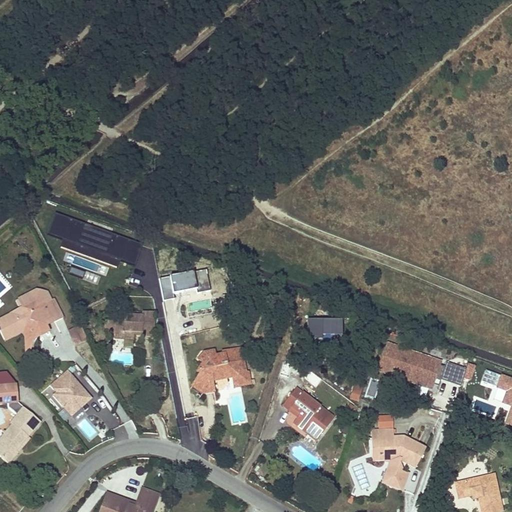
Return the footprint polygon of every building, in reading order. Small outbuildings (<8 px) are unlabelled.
[(58,212),(49,235),(63,240),(60,246),(117,267),(120,261),(134,266),(143,244),(58,212)] [(86,272),(72,267),(69,274),(83,279),(86,272)] [(159,279),(163,298),(175,296),(174,292),(197,288),(198,292),(211,290),(208,270),(159,279)] [(40,291),(21,299),(25,307),(26,308),(28,309),(30,315),(12,323),(18,336),(24,333),(31,330),(35,340),(51,332),(48,325),(56,321),(57,324),(66,320),(57,301),(54,302),(50,294),(40,291)] [(12,323),(30,315),(28,309),(26,308),(3,319),(12,339),(18,336),(12,323)] [(124,342),(130,342),(135,343),(135,334),(143,335),(143,341),(155,342),(155,316),(143,315),(143,320),(125,319),(125,324),(117,324),(116,338),(125,338),(124,342)] [(342,320),(309,319),(309,339),(323,339),(323,334),(342,335),(342,320)] [(117,324),(106,324),(105,338),(116,338),(117,324)] [(35,340),(31,330),(24,333),(27,339),(28,353),(31,354),(35,340)] [(440,363),(388,345),(380,367),(403,376),(404,373),(412,375),(410,381),(431,388),(433,384),(434,380),(441,382),(441,380),(460,387),(463,378),(466,369),(446,362),(444,368),(439,366),(440,363)] [(206,357),(215,356),(214,348),(203,350),(197,359),(203,363),(206,357)] [(223,352),(223,354),(215,356),(206,357),(203,363),(198,372),(201,374),(208,378),(211,378),(217,377),(217,379),(231,376),(246,374),(244,362),(241,363),(240,359),(243,358),(241,348),(223,352)] [(410,381),(412,375),(404,373),(403,376),(380,367),(379,370),(410,381)] [(466,369),(463,378),(471,380),(473,372),(466,369)] [(511,379),(486,370),(481,383),(506,391),(502,403),(510,406),(504,424),(511,426),(511,379)] [(92,399),(67,371),(50,386),(57,394),(53,396),(72,417),(82,408),(85,405),(92,399)] [(246,374),(231,376),(234,387),(250,384),(248,373),(246,374)] [(208,378),(201,374),(193,387),(205,394),(208,378)] [(211,378),(208,378),(205,394),(214,392),(211,378)] [(382,381),(371,378),(366,396),(376,399),(382,381)] [(363,385),(355,382),(350,398),(357,400),(363,385)] [(0,438),(0,457),(7,464),(17,452),(15,450),(40,422),(23,408),(17,403),(17,384),(0,385),(0,403),(8,403),(8,408),(16,415),(11,422),(13,424),(0,438)] [(327,413),(295,389),(283,406),(297,417),(293,423),(316,441),(329,423),(323,419),(327,413)] [(333,418),(327,413),(323,419),(329,423),(333,418)] [(393,417),(378,418),(379,430),(393,429),(393,417)] [(189,421),(191,433),(197,432),(195,420),(189,421)] [(426,449),(403,437),(394,437),(393,429),(379,430),(379,458),(386,458),(395,462),(386,485),(401,492),(408,477),(403,474),(399,465),(400,462),(415,469),(426,449)] [(379,458),(379,430),(371,430),(372,461),(385,461),(390,463),(382,483),(386,485),(395,462),(386,458),(379,458)] [(479,498),(481,507),(482,511),(500,511),(502,511),(494,475),(455,484),(458,498),(472,495),(473,499),(479,498)] [(136,504),(107,494),(100,511),(153,511),(160,495),(142,488),(136,504)]
